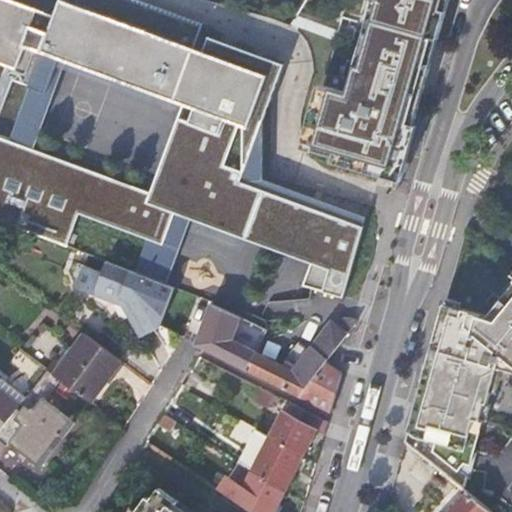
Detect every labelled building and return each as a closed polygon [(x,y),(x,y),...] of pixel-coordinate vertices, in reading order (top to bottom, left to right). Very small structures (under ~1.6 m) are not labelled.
[(0,0),(0,222),(68,248),(82,209),(166,240),(179,206),(241,229),(244,220),(318,248),(315,256),(304,286),(345,297),(368,216),(266,179),(264,116),(282,62),(207,35),(202,50),(192,46),(201,22),(141,0),(0,0)] [(306,150),(400,177),(433,61),(428,60),(435,37),(439,39),(450,0),(375,0),(350,92),(325,86),(306,150)] [(244,220),(241,229),(315,256),(318,248),(244,220)] [(161,329),(162,326),(176,290),(107,264),(103,274),(85,267),(75,290),(94,298),(96,294),(120,304),(122,300),(131,304),(137,315),(130,320),(142,340),(161,329)] [(511,286),(495,308),(501,313),(492,324),(443,316),(411,426),(417,431),(406,444),(419,453),(442,472),(465,491),(474,451),(495,456),(511,436),(511,286)] [(257,351),(234,339),(242,318),(213,305),(198,344),(248,369),(257,351)] [(495,308),(492,312),(447,305),(443,316),(492,324),(501,313),(495,308)] [(302,396),(328,363),(358,322),(359,320),(354,315),(340,320),(336,325),(332,323),(310,351),(299,343),(286,360),(289,362),(286,366),(257,351),(248,369),(302,396)] [(88,334),(56,375),(71,386),(92,402),(124,361),(88,334)] [(32,378),(41,365),(20,350),(11,363),(32,378)] [(302,396),(332,412),(344,373),(328,363),(302,396)] [(71,386),(56,375),(49,370),(20,407),(0,432),(0,433),(39,463),(73,421),(45,401),(53,389),(63,396),(71,386)] [(0,432),(20,407),(0,391),(0,382),(0,432)] [(191,392),(183,387),(174,401),(182,406),(191,392)] [(290,402),(272,437),(303,455),(316,430),(326,434),(330,422),(290,402)] [(175,423),(165,416),(156,430),(160,433),(164,427),(170,431),(175,423)] [(272,437),(255,471),(285,489),(303,455),(272,437)] [(276,508),(285,489),(255,471),(246,491),(247,491),(244,498),(259,507),(263,500),(269,504),(276,508)] [(191,511),(161,488),(152,500),(148,497),(137,511),(191,511)] [(490,511),(468,493),(450,511),(490,511)]
